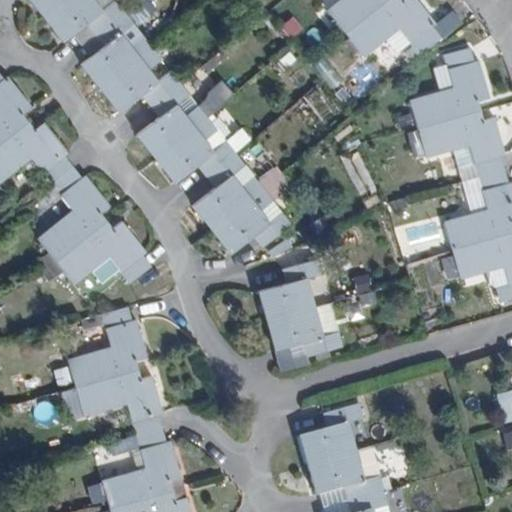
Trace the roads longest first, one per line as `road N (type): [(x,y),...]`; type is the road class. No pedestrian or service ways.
road 1 (residential): [(2,37),(69,88),(105,149),(159,208),(205,331),(263,395)]
road 2 (residential): [(511,325),(263,395)]
road 3 (residential): [(263,395),(257,470),(270,511)]
